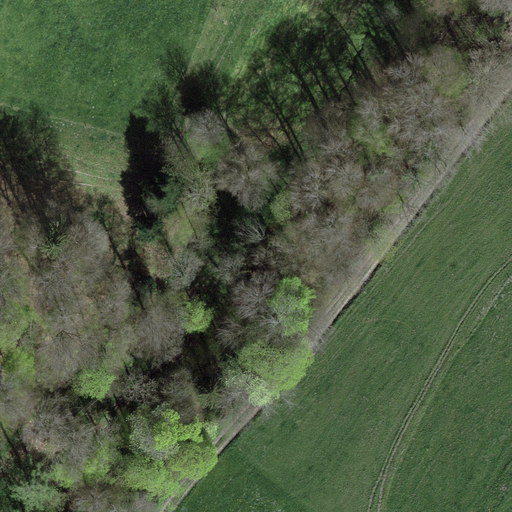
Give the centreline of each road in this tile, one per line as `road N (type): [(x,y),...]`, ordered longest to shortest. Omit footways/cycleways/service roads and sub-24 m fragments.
road 1 (track): [(164,511),(511,77)]
road 2 (track): [(0,437),(100,299),(148,202)]
